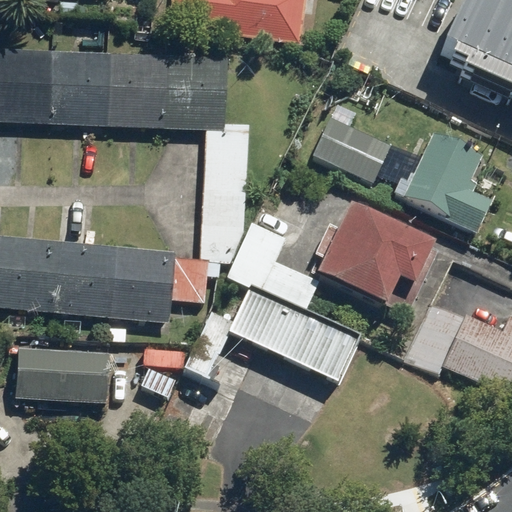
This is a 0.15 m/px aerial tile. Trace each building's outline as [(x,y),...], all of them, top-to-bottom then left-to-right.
[(175,0),(171,30),(302,48),(308,0),(175,0)] [(511,0),(468,0),(442,56),(511,89),(511,0)] [(229,63),(0,53),(0,126),(209,135),(203,262),(234,263),(246,236),(251,130),(227,129),(229,63)] [(393,151),(332,122),(314,160),(375,189),(393,151)] [(464,148),(436,138),(405,205),(479,239),(495,206),(476,197),(480,187),(473,184),(484,161),(464,148)] [(441,248),(354,206),(320,276),(391,310),(404,284),(420,292),(441,248)] [(253,227),(228,282),(308,317),(322,286),(277,266),(287,243),(253,227)] [(200,258),(0,239),(0,312),(172,329),(175,304),(206,307),(210,265),(200,264),(200,258)] [(364,342),(308,317),(228,282),(187,373),(210,383),(231,337),(343,388),(364,342)] [(467,323),(433,308),(409,362),(442,377),(444,373),(511,403),(511,319),(510,318),(502,337),(468,321),(467,323)] [(112,359),(21,353),(18,401),(109,407),(112,359)] [(144,372),(186,375),(188,356),(145,353),(144,372)]
